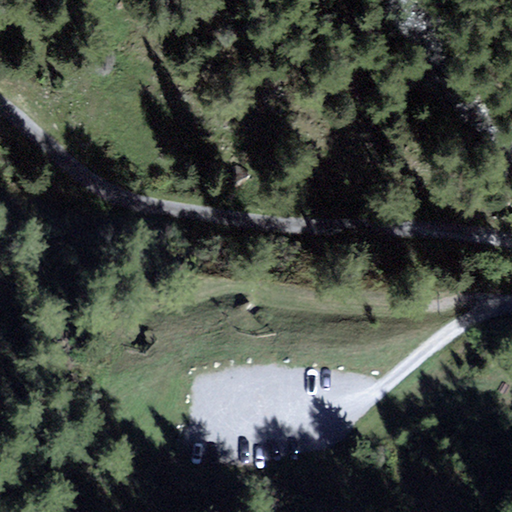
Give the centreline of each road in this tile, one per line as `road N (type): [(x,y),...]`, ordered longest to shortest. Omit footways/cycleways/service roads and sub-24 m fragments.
road 1 (unclassified): [(511,241),(314,222),(133,193),(0,121)]
road 2 (track): [(508,301),(342,307),(205,277)]
road 3 (track): [(508,301),(391,378),(233,395)]
